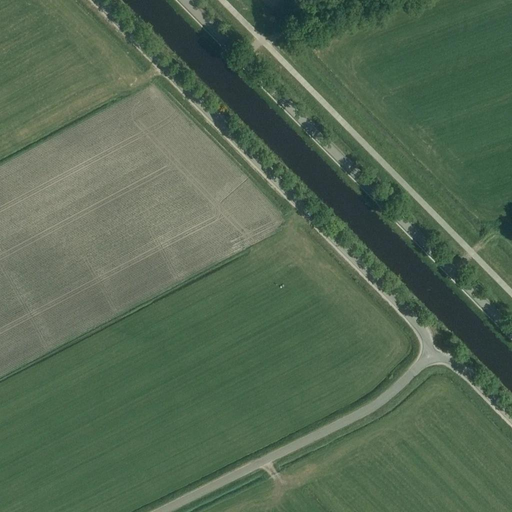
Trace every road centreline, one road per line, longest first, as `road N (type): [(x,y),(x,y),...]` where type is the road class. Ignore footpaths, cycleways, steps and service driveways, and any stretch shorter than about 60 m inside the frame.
road 1 (unclassified): [(430,357),(421,328),(97,0)]
road 2 (secondary): [(511,333),(185,0)]
road 3 (unclassified): [(150,511),(355,416),(430,357)]
